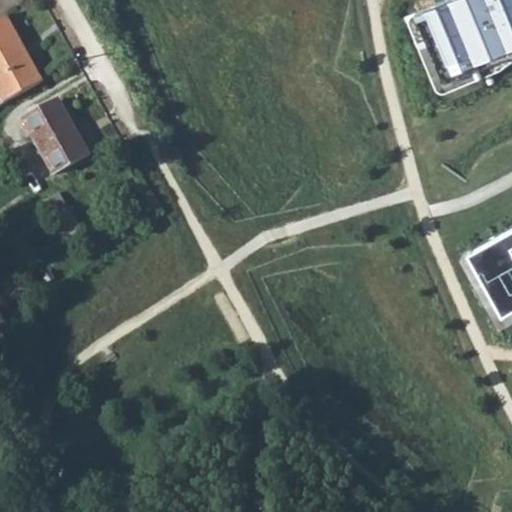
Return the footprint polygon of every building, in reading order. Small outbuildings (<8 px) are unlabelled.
[(511,0),(440,0),(415,10),(444,79),(511,51),(509,46),(511,44),(511,0)] [(45,79),(8,14),(0,18),(0,87),(10,104),(45,79)] [(57,176),(92,155),(61,101),(26,121),(57,176)] [(61,243),(79,233),(59,196),(42,206),(61,243)] [(511,300),(511,220),(456,252),(492,312),(511,300)]
